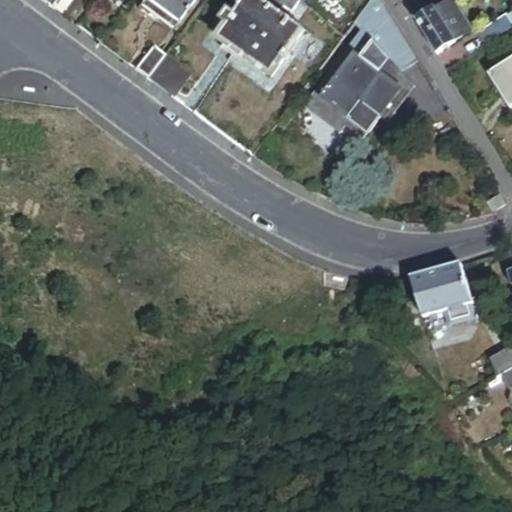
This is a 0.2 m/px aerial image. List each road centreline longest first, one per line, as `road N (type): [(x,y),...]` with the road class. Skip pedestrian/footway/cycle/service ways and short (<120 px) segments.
road 1 (residential): [(29,35),(178,150),(277,213),(372,248),(458,246),(511,231)]
road 2 (residential): [(511,191),(392,0)]
